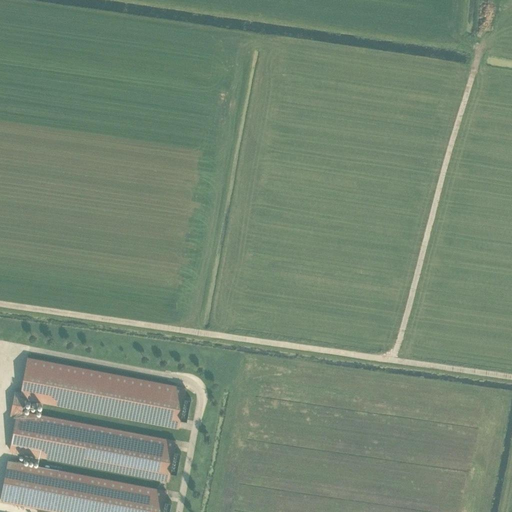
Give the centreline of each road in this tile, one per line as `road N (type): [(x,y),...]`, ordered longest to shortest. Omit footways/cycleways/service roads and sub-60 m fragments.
road 1 (track): [(0,303),(511,377)]
road 2 (track): [(394,360),(487,0)]
